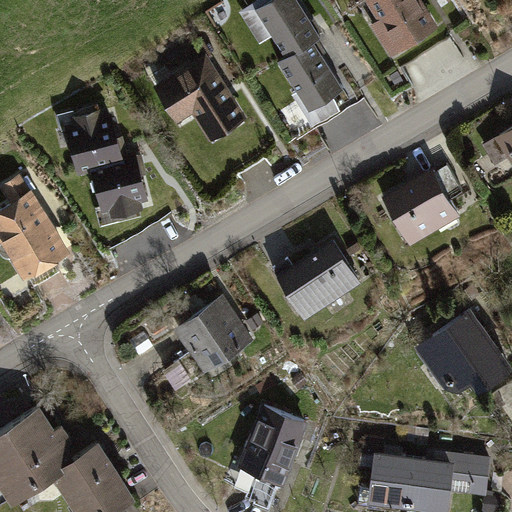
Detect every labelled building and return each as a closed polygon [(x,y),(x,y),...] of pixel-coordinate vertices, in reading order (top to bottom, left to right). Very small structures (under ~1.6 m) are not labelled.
[(292,52),(281,59),(298,86),(302,83),(317,105),(352,81),(324,38),(330,34),(307,0),(254,0),(242,8),(263,41),(279,31),(292,52)] [(374,0),(385,17),(377,22),(395,52),(443,23),(429,0),(374,0)] [(212,47),(160,79),(183,116),(195,108),(214,138),(253,114),(212,47)] [(80,120),(72,122),(84,169),(98,165),(108,207),(116,205),(116,212),(150,204),(148,198),(153,197),(140,144),(128,147),(119,112),(108,115),(106,105),(77,112),(80,120)] [(511,125),(501,133),(511,149),(511,125)] [(442,163),(392,191),(419,239),(469,211),(442,163)] [(12,198),(0,205),(0,225),(28,271),(71,245),(24,169),(2,183),(12,198)] [(343,234),(286,270),(313,313),(370,277),(343,234)] [(226,291),(181,321),(211,366),(256,336),(226,291)] [(511,345),(478,300),(417,345),(453,393),(479,373),(488,385),(511,367),(511,345)] [(48,397),(0,429),(0,464),(21,496),(62,469),(90,511),(109,511),(145,489),(106,432),(83,448),(48,397)] [(315,418),(266,400),(244,463),(293,480),(315,418)] [(462,448),(383,439),(377,495),(456,504),(462,448)] [(498,452),(466,449),(464,480),(496,482),(498,452)]
